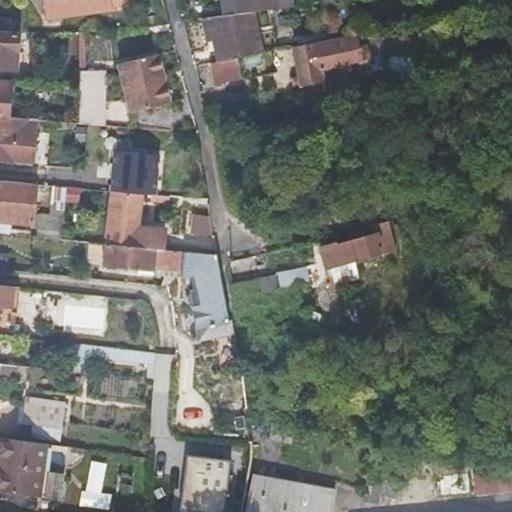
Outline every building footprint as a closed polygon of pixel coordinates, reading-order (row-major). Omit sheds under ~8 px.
[(126,4),(125,0),(41,0),(44,17),(109,10),(110,7),(126,4)] [(276,8),(274,0),(222,0),(224,15),(255,11),(276,8)] [(291,5),(290,0),(274,0),(276,8),(291,5)] [(264,50),(255,11),(224,15),(210,18),(219,60),(238,56),(264,50)] [(0,70),(18,72),(22,35),(13,35),(14,19),(0,18),(0,70)] [(363,59),(356,32),(294,45),(302,76),(363,59)] [(82,71),(81,33),(63,35),(61,81),(62,84),(82,86),(82,71)] [(170,104),(161,55),(121,63),(131,111),(170,104)] [(243,77),(238,56),(219,60),(210,62),(216,86),(225,84),(226,80),(243,77)] [(297,88),(366,72),(363,59),(302,76),(295,78),(297,88)] [(103,128),(108,73),(82,71),(82,86),(80,125),(103,128)] [(0,116),(9,118),(12,85),(0,84),(0,116)] [(472,103),(468,92),(447,101),(451,112),(472,103)] [(0,161),(36,164),(38,122),(0,119),(0,161)] [(115,151),(112,193),(145,195),(160,196),(160,155),(115,151)] [(81,190),(82,174),(35,169),(33,186),(51,188),(65,189),(81,190)] [(0,223),(31,226),(33,186),(0,183),(0,223)] [(65,203),(65,189),(51,188),(50,201),(65,203)] [(141,229),(145,195),(112,193),(107,245),(165,251),(167,231),(141,229)] [(334,288),(361,281),(360,278),(356,265),(381,257),(374,235),(323,250),(334,288)] [(105,267),(139,270),(139,276),(153,278),(154,271),(167,273),(167,274),(165,277),(162,289),(167,291),(179,276),(182,276),(184,263),(183,253),(165,251),(107,245),(105,245),(105,267)] [(227,320),(217,257),(183,253),(184,263),(182,276),(197,274),(200,289),(191,290),(198,327),(214,325),(216,337),(234,335),(232,321),(227,320)] [(236,297),(312,284),(309,267),(234,281),(236,297)] [(25,316),(27,291),(0,288),(0,335),(8,336),(10,315),(25,316)] [(50,328),(106,336),(111,298),(55,290),(50,328)] [(0,341),(21,344),(21,337),(8,336),(0,335),(0,341)] [(82,373),(84,355),(84,344),(68,342),(65,371),(82,373)] [(153,378),(154,352),(84,344),(84,355),(146,361),(147,363),(147,377),(153,378)] [(0,379),(15,381),(17,366),(0,364),(0,379)] [(26,398),(24,415),(23,423),(63,429),(66,403),(26,398)] [(297,426),(273,422),(272,425),(270,439),(294,444),(297,426)] [(43,475),(47,445),(1,438),(0,442),(0,462),(2,463),(0,478),(0,492),(40,498),(43,475)] [(191,511),(224,511),(232,461),(187,455),(180,510),(191,511)] [(511,491),(511,468),(499,470),(478,473),(481,496),(511,491)] [(60,501),(63,475),(48,473),(47,476),(43,475),(40,498),(60,501)] [(401,501),(405,484),(372,475),(364,502),(377,506),(381,495),(401,501)] [(263,511),(330,511),(334,492),(254,479),(249,509),(263,511)] [(133,511),(135,504),(121,502),(119,511),(133,511)]
